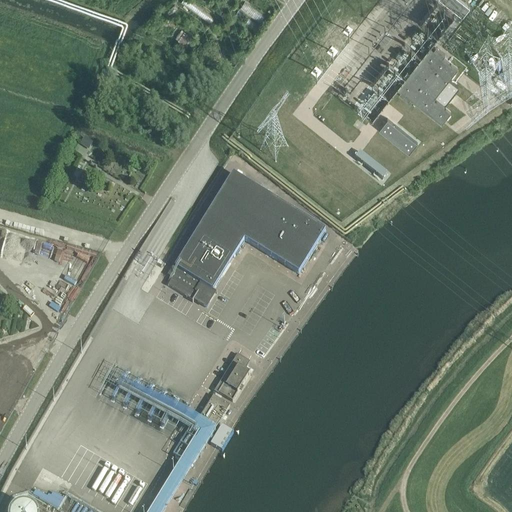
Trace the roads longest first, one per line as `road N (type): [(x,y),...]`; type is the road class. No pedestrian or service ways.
road 1 (unclassified): [(0,467),(130,241),(297,0)]
road 2 (unknown): [(176,315),(177,359),(129,448),(108,457),(83,453),(31,410)]
road 3 (track): [(406,511),(410,465),(511,337)]
road 4 (unknown): [(224,330),(262,274),(285,293),(264,329),(248,333)]
